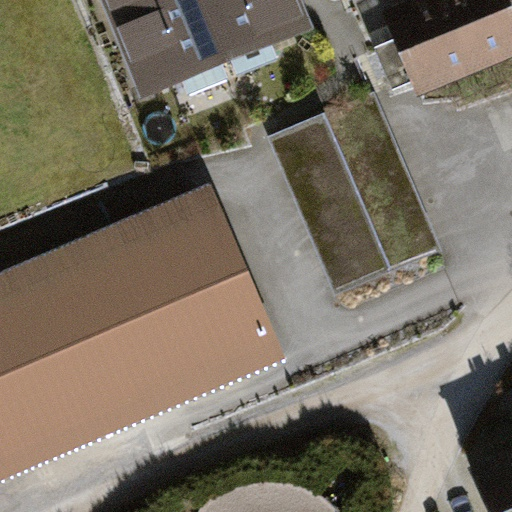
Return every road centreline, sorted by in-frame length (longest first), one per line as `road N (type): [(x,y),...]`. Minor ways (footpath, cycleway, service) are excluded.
road 1 (track): [(74,511),(359,391),(474,374)]
road 2 (track): [(416,511),(474,374)]
